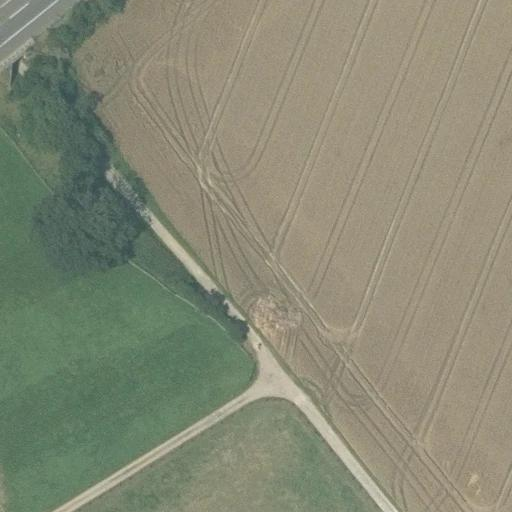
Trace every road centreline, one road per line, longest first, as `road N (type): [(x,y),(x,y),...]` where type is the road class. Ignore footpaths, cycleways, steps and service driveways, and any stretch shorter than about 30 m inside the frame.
road 1 (track): [(0,41),(181,252),(278,380)]
road 2 (track): [(278,380),(66,511)]
road 3 (track): [(278,380),(385,511)]
